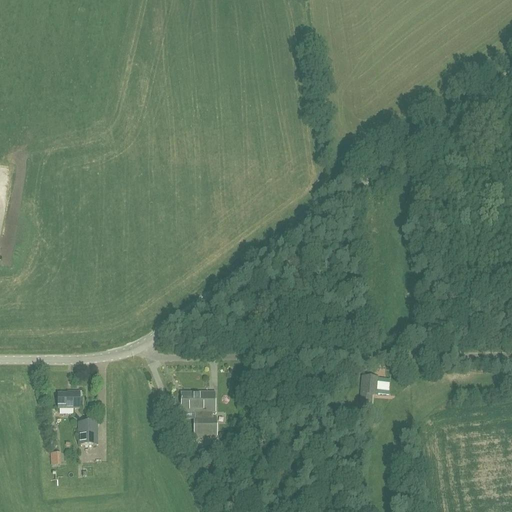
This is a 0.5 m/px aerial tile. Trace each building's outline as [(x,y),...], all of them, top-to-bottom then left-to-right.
[(375,379),(363,378),(361,408),(370,409),(371,396),(373,396),(375,379)] [(71,395),(58,395),(58,410),(79,409),(79,393),(71,394),(71,395)] [(214,413),(214,394),(181,394),(182,413),(195,413),(195,419),(194,419),(195,436),(216,436),(216,418),(212,419),(212,413),(214,413)] [(96,423),(79,423),(79,446),(97,446),(96,423)] [(63,465),(62,453),(52,454),(53,466),(63,465)]
